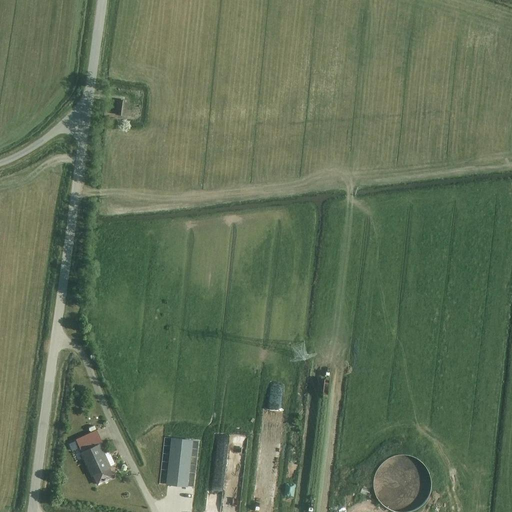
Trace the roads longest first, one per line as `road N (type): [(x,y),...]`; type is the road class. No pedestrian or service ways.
road 1 (residential): [(84,119),(31,511)]
road 2 (residential): [(103,0),(84,119)]
